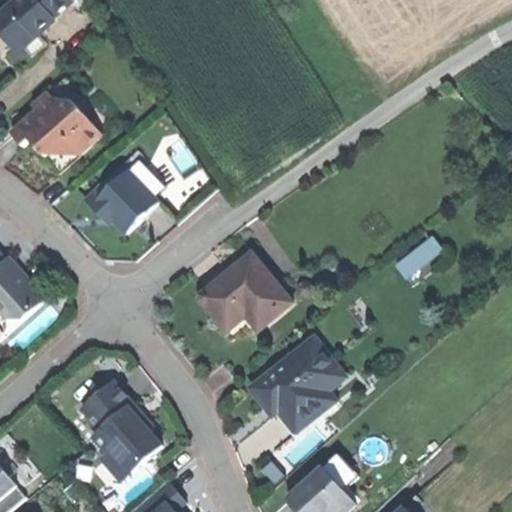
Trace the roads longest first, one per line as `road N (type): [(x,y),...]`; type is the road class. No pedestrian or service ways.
road 1 (track): [(234,220),(511,29)]
road 2 (residential): [(117,309),(183,390),(236,511)]
road 3 (residential): [(0,194),(67,248),(117,309)]
road 4 (residential): [(0,408),(117,309)]
road 5 (residential): [(117,309),(234,220)]
